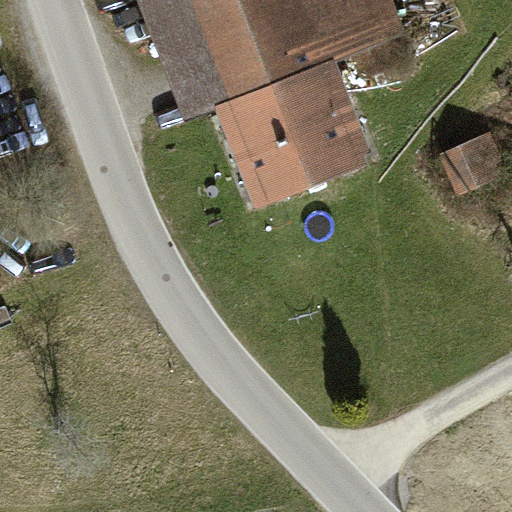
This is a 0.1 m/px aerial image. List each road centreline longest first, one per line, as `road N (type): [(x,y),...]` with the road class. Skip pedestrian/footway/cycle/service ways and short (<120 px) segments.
road 1 (tertiary): [(54,0),(150,253),(199,333),(365,511)]
road 2 (track): [(511,387),(339,484)]
